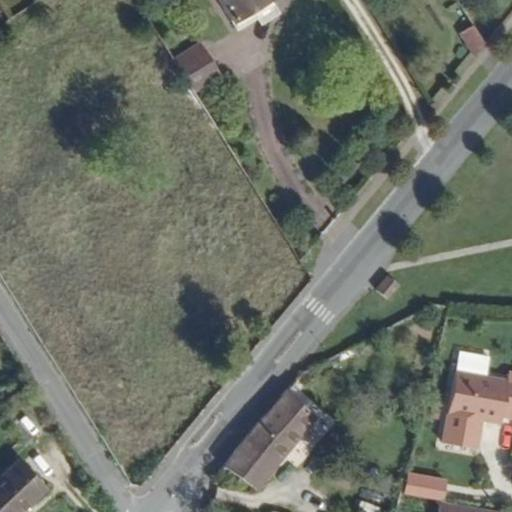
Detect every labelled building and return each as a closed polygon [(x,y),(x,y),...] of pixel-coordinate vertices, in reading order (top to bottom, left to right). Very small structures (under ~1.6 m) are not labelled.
[(211,0),(234,38),(271,14),(265,4),(269,0),(268,0),(211,0)] [(483,75),(495,61),(481,40),(467,48),(483,75)] [(104,78),(119,105),(160,82),(145,54),(104,78)] [(178,76),(188,93),(195,103),(218,88),(209,75),(213,71),(205,58),(178,76)] [(73,208),(106,255),(151,224),(118,177),(73,208)] [(387,301),(399,287),(389,279),(377,293),(387,301)] [(511,418),(511,377),(506,376),(505,385),(452,375),(445,413),(482,420),(497,423),(499,416),(511,418)] [(315,423),(287,401),(221,481),(247,506),(315,423)] [(476,448),(482,420),(445,413),(439,441),(476,448)] [(27,511),(46,495),(19,465),(0,482),(0,511),(27,511)] [(402,495),(442,502),(446,480),(406,473),(402,495)]
